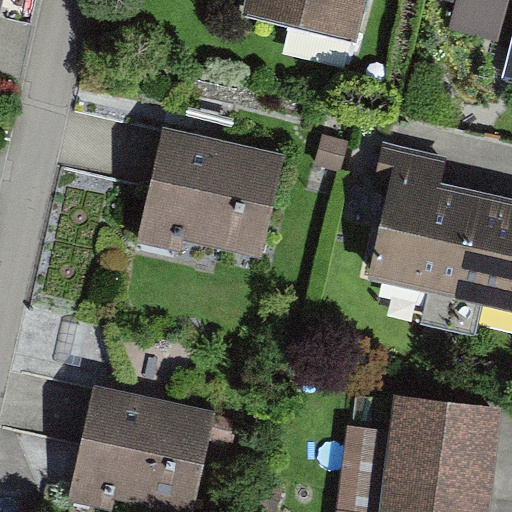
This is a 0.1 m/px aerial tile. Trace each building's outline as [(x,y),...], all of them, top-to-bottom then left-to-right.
[(245,0),(241,16),(362,45),(372,0),(245,0)] [(499,43),(510,0),(457,0),(450,31),(499,43)] [(511,38),(502,81),(511,83),(511,38)] [(287,153),(165,126),(139,242),(183,251),(185,240),(264,257),(287,153)] [(323,135),(315,165),(338,171),(346,141),(323,135)] [(449,156),(386,142),(380,167),(393,171),(369,277),(430,291),(458,297),(483,189),(443,181),(449,156)] [(511,196),(483,189),(458,297),(485,304),(511,309),(511,196)] [(458,297),(430,291),(422,324),(451,331),(458,297)] [(485,304),(458,297),(451,331),(478,337),(485,304)] [(82,368),(88,339),(64,334),(57,363),(82,368)] [(194,511),(216,409),(95,383),(70,501),(112,510),(115,499),(175,511),(194,511)] [(489,511),(502,407),(397,395),(393,431),(382,511),(489,511)] [(382,511),(393,431),(349,426),(339,511),(382,511)]
